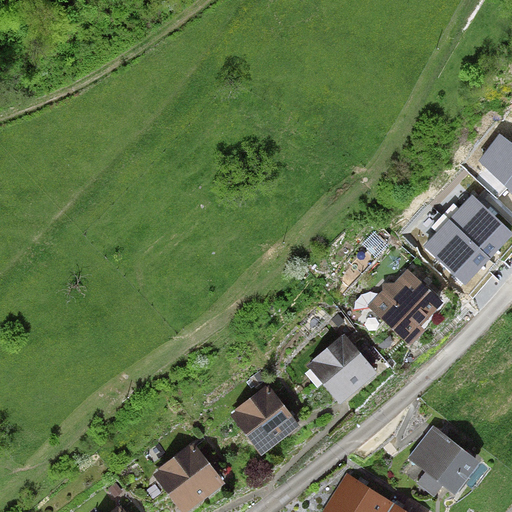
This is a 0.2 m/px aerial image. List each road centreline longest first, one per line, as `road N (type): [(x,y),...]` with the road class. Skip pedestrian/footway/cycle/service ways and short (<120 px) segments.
road 1 (track): [(0,511),(57,440),(263,274),(398,131),(470,0)]
road 2 (track): [(251,0),(140,133),(0,271)]
road 3 (residential): [(511,283),(386,417),(271,511)]
road 4 (track): [(0,119),(81,85),(207,0)]
